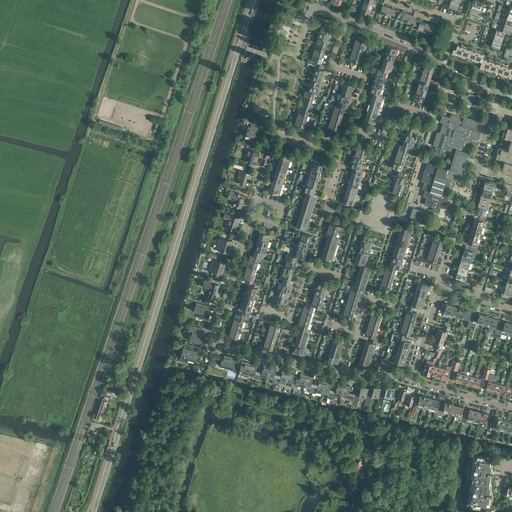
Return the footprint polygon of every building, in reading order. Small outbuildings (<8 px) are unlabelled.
[(376,5),(364,1),(362,7),(370,10),(372,6),(375,7),(376,5)] [(472,3),(470,7),(479,10),(482,11),(484,7),(480,6),(472,3)] [(382,5),(380,13),(385,15),(388,7),(382,5)] [(388,7),(385,15),(391,17),(393,9),(395,6),(392,5),(391,8),(388,7)] [(405,9),(402,20),(407,22),(410,14),(406,13),(409,6),(407,6),(405,9)] [(370,10),(362,7),(360,12),(372,16),(373,14),(369,13),(370,10)] [(399,10),(396,18),(397,19),(401,21),(401,20),(402,20),(405,9),(403,8),(402,12),(399,10)] [(393,9),(391,17),(396,18),(399,10),(393,9)] [(418,16),(419,11),(415,10),(413,15),(410,14),(407,22),(412,24),(415,15),(418,16)] [(413,24),(411,27),(417,29),(420,21),(416,20),(418,16),(415,15),(413,23),(413,24)] [(420,21),(417,29),(422,31),(425,23),(420,21)] [(425,23),(422,31),(428,32),(431,24),(425,23)] [(431,24),(428,32),(433,34),(436,26),(431,24)] [(331,28),(321,25),(319,31),(329,34),(331,28)] [(329,34),(319,31),(317,37),(327,40),(329,34)] [(355,36),(354,42),(364,45),(366,39),(355,36)] [(327,40),(317,37),(315,43),(326,46),(327,40)] [(354,42),(352,48),(362,51),(364,45),(354,42)] [(326,46),(315,43),(313,49),(324,51),(326,46)] [(453,48),(451,53),(454,54),(454,53),(457,54),(457,55),(460,56),(463,47),(462,47),(463,44),(461,43),(460,46),(456,44),(455,49),(453,48)] [(463,47),(460,56),(463,57),(464,56),(467,57),(470,49),(467,48),(467,45),(465,45),(464,47),(463,47)] [(387,46),(385,52),(396,55),(398,49),(387,46)] [(352,48),(350,53),(360,57),(362,51),(352,48)] [(470,49),(467,57),(471,58),(471,60),(474,61),(477,51),(476,51),(477,48),(474,48),(474,50),(470,49)] [(324,51),(313,49),(312,54),(322,57),(324,51)] [(477,51),(474,61),(477,62),(477,60),(481,61),(482,58),(484,54),(480,53),(481,50),(479,49),(478,52),(477,51)] [(385,52),(384,58),(394,61),(396,55),(385,52)] [(350,53),(348,59),(359,63),(360,57),(350,53)] [(322,57),(312,54),(310,60),(316,62),(320,63),(322,57)] [(384,58),(382,64),(393,67),(394,61),(384,58)] [(481,61),(479,67),(482,68),(482,67),(485,68),(485,69),(488,70),(491,61),(490,61),(491,58),(489,58),(488,60),(482,58),(481,61)] [(491,61),(488,70),(491,71),(492,70),(495,71),(498,63),(495,62),(495,60),(493,59),(492,61),(491,61)] [(498,63),(495,71),(499,73),(498,74),(502,75),(505,66),(504,65),(505,63),(502,62),(502,64),(498,63)] [(423,63),(422,69),(432,73),(434,67),(423,63)] [(505,66),(502,75),(505,76),(505,75),(509,76),(508,77),(511,78),(511,74),(511,72),(510,72),(511,68),(508,67),(509,64),(507,63),(506,66),(505,66)] [(382,64),(380,69),(381,69),(380,69),(387,71),(391,73),(393,67),(382,64)] [(320,69),(315,68),(313,74),(323,77),(325,71),(320,69)] [(377,68),(375,74),(385,77),(387,71),(380,69),(381,69),(380,69),(377,68)] [(422,69),(420,75),(430,78),(432,73),(422,69)] [(323,77),(313,74),(312,79),(322,83),(323,77)] [(375,74),(373,80),(384,83),(385,77),(375,74)] [(420,75),(418,81),(428,84),(430,78),(420,75)] [(312,79),(310,85),(320,88),(322,83),(312,79)] [(373,80),(371,86),(382,89),(384,89),(386,84),(384,83),(373,80)] [(418,81),(416,87),(427,90),(428,84),(418,81)] [(345,83),(343,89),(353,92),(355,86),(345,83)] [(320,88),(310,85),(308,91),(314,93),(314,94),(318,95),(320,88)] [(371,86),(370,92),(373,93),(380,94),(382,89),(371,86)] [(416,87),(414,93),(425,96),(427,90),(416,87)] [(343,89),(341,94),(351,98),(353,92),(343,89)] [(314,94),(314,93),(304,90),(303,95),(302,95),(313,99),(314,94)] [(460,101),(472,105),(476,95),(469,92),(468,95),(462,93),(460,101)] [(373,93),(371,98),(382,102),(384,95),(380,94),(373,93)] [(414,93),(413,98),(423,102),(425,96),(414,93)] [(341,94),(339,100),(350,103),(351,98),(341,94)] [(313,99),(302,95),(301,101),(311,104),(313,99)] [(371,98),(370,104),(380,107),(382,102),(371,98)] [(339,100),(338,106),(344,108),(344,109),(348,110),(350,103),(339,100)] [(311,104),(301,101),(299,107),(309,110),(311,104)] [(370,104),(368,110),(378,113),(380,107),(370,104)] [(334,105),(332,111),(343,114),(344,108),(338,106),(334,105)] [(299,107),(297,113),(307,116),(309,110),(299,107)] [(368,110),(366,116),(377,119),(378,113),(368,110)] [(332,111),(331,117),(341,120),(343,114),(332,111)] [(307,116),(297,113),(295,119),(306,122),(307,116)] [(464,115),(462,121),(460,120),(461,119),(458,118),(458,115),(451,113),(450,116),(442,114),(440,121),(443,122),(440,131),(437,130),(433,144),(436,145),(435,148),(437,149),(437,151),(434,150),(432,157),(429,156),(425,170),(430,172),(429,175),(424,173),(421,180),(424,181),(422,188),(425,189),(423,196),(426,197),(424,204),(433,207),(432,210),(439,212),(442,202),(446,203),(449,193),(448,192),(451,182),(453,183),(454,179),(459,181),(458,183),(463,183),(470,161),(466,158),(468,152),(467,151),(468,146),(470,147),(473,136),(477,138),(480,131),(475,129),(478,120),(464,115)] [(377,119),(366,116),(364,121),(375,125),(377,119)] [(331,117),(329,122),(339,125),(341,120),(331,117)] [(306,122),(295,119),(293,125),(304,128),(306,122)] [(124,128),(100,120),(98,125),(122,133),(124,128)] [(409,121),(408,127),(418,130),(420,124),(409,121)] [(329,122),(327,128),(327,129),(337,132),(339,125),(329,122)] [(249,127),(246,135),(245,138),(256,142),(259,130),(258,130),(259,127),(251,124),(250,127),(249,127)] [(506,138),(511,140),(511,139),(511,128),(502,125),(499,136),(506,138)] [(408,127),(406,133),(416,136),(418,130),(408,127)] [(406,133),(404,138),(415,142),(416,136),(406,133)] [(404,138),(402,144),(409,146),(409,147),(413,148),(415,142),(404,138)] [(356,142),(354,148),(365,151),(367,146),(356,142)] [(399,143),(397,149),(407,152),(409,147),(409,146),(402,144),(399,143)] [(511,162),(511,151),(510,151),(508,150),(503,148),(496,146),(492,157),(504,160),(511,162)] [(257,164),(258,158),(257,157),(259,152),(248,148),(246,154),(250,155),(248,162),(257,164)] [(354,148),(353,154),(363,157),(365,151),(354,148)] [(397,149),(395,155),(405,158),(407,152),(397,149)] [(282,151),(280,157),(290,161),(292,155),(282,151)] [(353,154),(351,160),(361,163),(363,157),(353,154)] [(395,155),(393,160),(404,164),(405,158),(395,155)] [(280,157),(278,163),(289,167),(290,161),(280,157)] [(351,160),(349,166),(353,167),(359,169),(361,163),(351,160)] [(404,164),(393,160),(392,166),(398,168),(402,169),(404,164)] [(511,174),(511,162),(504,160),(501,171),(511,174)] [(313,161),(311,167),(321,170),(323,164),(313,161)] [(278,163),(276,169),(287,172),(289,167),(278,163)] [(311,167),(309,173),(320,176),(321,170),(311,167)] [(353,167),(351,173),(361,176),(363,170),(359,169),(353,167)] [(398,168),(397,174),(407,177),(409,171),(402,169),(398,168)] [(240,169),(238,178),(242,179),(240,183),(250,186),(250,183),(246,181),(247,180),(246,180),(247,177),(251,178),(252,173),(240,169)] [(276,169),(275,175),(285,178),(287,172),(276,169)] [(309,173),(308,179),(318,182),(320,176),(309,173)] [(351,173),(349,179),(359,182),(361,176),(351,173)] [(397,174),(395,180),(405,183),(407,177),(397,174)] [(275,175),(273,180),(283,184),(285,178),(275,175)] [(308,179),(306,185),(316,188),(318,182),(308,179)] [(349,179),(347,184),(358,187),(359,182),(349,179)] [(273,180),(271,186),(281,189),(283,184),(273,180)] [(395,180),(393,186),(403,189),(405,183),(395,180)] [(485,182),(483,188),(493,191),(494,188),(495,188),(496,182),(489,180),(488,183),(485,182)] [(347,184),(346,190),(356,193),(358,187),(347,184)] [(306,185),(304,191),(307,192),(307,191),(318,194),(314,193),(316,188),(306,185)] [(271,186),(269,192),(279,195),(281,189),(271,186)] [(403,189),(393,186),(391,191),(401,195),(403,189)] [(483,188),(481,194),(492,198),(493,194),(492,194),(493,191),(483,188)] [(240,194),(230,190),(227,198),(234,200),(232,205),(241,208),(244,199),(239,197),(240,194)] [(346,190),(344,196),(354,199),(356,193),(346,190)] [(307,192),(304,191),(307,192),(306,197),(316,200),(318,194),(307,191),(307,192)] [(481,194),(479,200),(489,203),(490,200),(491,201),(492,198),(481,194)] [(344,196),(342,202),(352,205),(354,199),(344,196)] [(306,197),(304,203),(314,206),(316,200),(306,197)] [(479,200),(478,206),(488,209),(489,206),(488,206),(489,203),(479,200)] [(304,203),(302,209),(313,212),(314,206),(304,203)] [(488,209),(478,206),(476,212),(481,214),(480,216),(486,218),(486,216),(487,216),(488,212),(487,212),(488,209)] [(413,207),(409,218),(425,223),(425,224),(431,225),(432,222),(422,219),(424,211),(413,207)] [(302,209),(300,214),(311,218),(313,212),(302,209)] [(230,215),(224,213),(223,217),(224,217),(224,218),(228,220),(226,228),(236,231),(240,218),(230,215)] [(300,214),(299,220),(309,224),(311,218),(300,214)] [(474,218),(472,224),(485,228),(486,227),(484,224),(486,218),(480,216),(479,219),(474,218)] [(299,220),(297,226),(307,230),(309,224),(299,220)] [(329,222),(327,228),(338,231),(339,225),(329,222)] [(472,224),(470,230),(483,234),(485,228),(472,224)] [(402,226),(400,232),(411,235),(413,229),(402,226)] [(325,234),(329,235),(336,237),(338,231),(327,228),(325,234)] [(468,236),(478,239),(482,240),(483,235),(483,234),(470,230),(468,236)] [(261,232),(259,238),(269,241),(271,235),(273,236),(274,233),(268,231),(267,234),(261,232)] [(302,232),(300,238),(310,241),(312,235),(302,232)] [(400,232),(399,237),(409,241),(411,235),(400,232)] [(364,233),(362,239),(373,242),(375,236),(364,233)] [(329,235),(327,241),(338,244),(340,238),(336,237),(329,235)] [(433,236),(431,242),(442,245),(444,239),(433,236)] [(468,236),(466,242),(471,243),(470,246),(476,248),(478,249),(478,246),(477,244),(478,242),(477,242),(478,239),(468,236)] [(229,253),(230,247),(232,241),(219,237),(216,248),(218,249),(218,250),(219,250),(229,253)] [(399,237),(397,243),(407,246),(409,241),(399,237)] [(259,238),(257,243),(267,247),(269,241),(259,238)] [(300,238),(298,244),(308,247),(310,241),(300,238)] [(362,239),(361,245),(371,248),(373,242),(362,239)] [(327,241),(325,246),(336,250),(338,244),(327,241)] [(431,242),(430,248),(440,251),(442,245),(431,242)] [(257,243),(255,249),(265,252),(267,247),(257,243)] [(397,243),(395,249),(405,252),(407,246),(397,243)] [(298,244),(296,250),(306,253),(308,247),(298,244)] [(361,245),(359,250),(369,254),(371,248),(361,245)] [(325,246),(324,252),(334,256),(336,250),(325,246)] [(465,248),(463,254),(473,257),(475,258),(478,249),(476,248),(470,246),(469,249),(465,248)] [(430,248),(428,253),(438,256),(440,251),(430,248)] [(255,249),(253,255),(260,257),(260,258),(263,259),(265,252),(255,249)] [(395,249),(393,255),(404,258),(405,252),(395,249)] [(296,250),(294,255),(298,257),(305,259),(306,253),(296,250)] [(359,250),(357,256),(367,259),(369,254),(359,250)] [(334,256),(324,252),(322,258),(332,261),(334,256)] [(288,253),(286,259),(296,262),(298,257),(294,255),(288,253)] [(438,256),(428,253),(426,259),(436,262),(438,256)] [(250,254),(248,260),(258,263),(260,258),(260,257),(253,255),(250,254)] [(463,254),(461,260),(470,263),(471,260),(472,260),(473,257),(463,254)] [(393,255),(391,260),(402,264),(404,258),(393,255)] [(357,256),(355,262),(372,267),(366,265),(367,259),(357,256)] [(225,263),(212,259),(209,271),(211,271),(211,272),(212,273),(212,272),(222,275),(225,263)] [(286,259),(284,265),(294,268),(296,262),(286,259)] [(248,260),(246,266),(256,269),(258,263),(248,260)] [(390,266),(396,268),(400,270),(402,264),(391,260),(390,266)] [(461,260),(459,266),(471,269),(472,263),(470,263),(461,260)] [(355,262),(361,264),(360,270),(370,273),(372,267),(355,262)] [(284,265),(283,271),(293,274),(294,268),(284,265)] [(386,265),(384,271),(394,274),(396,268),(390,266),(386,265)] [(246,266),(244,271),(254,275),(256,269),(246,266)] [(459,266),(457,271),(466,274),(467,271),(469,272),(470,269),(459,266)] [(360,270),(358,276),(368,279),(370,273),(360,270)] [(259,285),(260,282),(253,280),(254,275),(244,271),(242,277),(246,279),(245,281),(253,284),(253,283),(259,285)] [(281,277),(282,277),(284,278),(291,280),(291,279),(293,274),(283,271),(281,277)] [(384,271),(382,277),(392,280),(394,274),(384,271)] [(466,274),(457,271),(455,278),(460,279),(459,282),(465,284),(467,278),(466,277),(466,274)] [(358,276),(356,282),(366,285),(368,279),(358,276)] [(382,277),(380,282),(391,286),(392,280),(382,277)] [(200,284),(202,285),(202,286),(210,289),(208,296),(214,298),(218,284),(209,282),(210,278),(209,278),(208,281),(204,280),(202,280),(200,284)] [(284,278),(282,283),(293,287),(295,280),(291,279),(291,280),(284,278)] [(318,281),(316,287),(326,290),(328,284),(318,281)] [(419,281),(417,287),(427,290),(429,285),(419,281)] [(355,287),(354,287),(361,289),(361,290),(365,291),(366,285),(356,282),(355,287)] [(380,282),(379,288),(389,292),(391,286),(380,282)] [(248,285),(246,290),(256,294),(259,285),(253,283),(253,284),(252,286),(248,285)] [(282,283),(281,289),(291,292),(293,287),(282,283)] [(351,286),(349,292),(359,295),(361,290),(361,289),(354,287),(355,287),(351,286)] [(511,288),(505,286),(504,289),(503,289),(501,295),(508,297),(509,294),(511,295),(511,288)] [(316,287),(315,293),(325,296),(326,290),(316,287)] [(417,287),(415,293),(426,296),(427,290),(417,287)] [(281,289),(279,295),(289,298),(291,292),(281,289)] [(246,290),(244,296),(254,299),(256,294),(246,290)] [(349,292),(347,298),(357,301),(359,295),(349,292)] [(315,293),(313,299),(323,302),(325,296),(315,293)] [(415,293),(413,299),(424,302),(426,296),(415,293)] [(289,298),(279,295),(277,301),(287,304),(289,298)] [(244,296),(242,302),(252,305),(254,299),(244,296)] [(347,298),(345,304),(356,307),(357,301),(347,298)] [(311,304),(314,306),(321,308),(323,302),(313,299),(311,304)] [(413,299),(412,305),(414,306),(422,308),(424,302),(413,299)] [(200,312),(198,317),(207,320),(210,312),(207,311),(208,306),(196,302),(193,310),(200,312)] [(242,302),(240,311),(244,312),(250,314),(252,305),(242,302)] [(304,302),(302,308),(313,311),(314,306),(311,304),(304,302)] [(445,307),(442,315),(447,317),(448,316),(449,316),(452,305),(446,303),(445,303),(444,307),(445,307)] [(345,304),(343,310),(354,313),(356,307),(345,304)] [(452,305),(449,316),(451,317),(451,316),(455,317),(456,315),(459,307),(452,305)] [(459,307),(456,315),(460,316),(459,317),(462,318),(465,309),(459,307)] [(302,308),(301,314),(311,317),(313,311),(302,308)] [(412,311),(406,309),(405,315),(415,318),(417,312),(412,311)] [(465,309),(462,318),(464,319),(464,318),(468,319),(471,311),(465,309)] [(235,312),(233,318),(243,321),(245,315),(249,317),(250,314),(244,312),(237,310),(236,313),(235,312)] [(343,310),(342,315),(352,319),(354,313),(343,310)] [(372,310),(370,316),(380,319),(382,314),(372,310)] [(472,321),(470,327),(471,327),(470,330),(473,331),(475,326),(476,326),(477,323),(482,325),(483,324),(485,315),(479,313),(476,321),(475,322),(472,321)] [(301,314),(299,320),(309,323),(311,317),(301,314)] [(405,315),(403,321),(413,324),(415,318),(405,315)] [(485,315),(483,324),(486,325),(486,326),(488,327),(491,317),(485,315)] [(370,316),(368,322),(378,325),(380,319),(370,316)] [(488,329),(487,332),(494,334),(493,337),(496,338),(498,330),(496,329),(496,328),(495,327),(498,319),(491,317),(488,327),(488,329)] [(233,318),(232,324),(242,327),(243,321),(233,318)] [(299,320),(297,326),(311,330),(307,328),(309,323),(299,320)] [(403,321),(401,326),(412,330),(413,324),(403,321)] [(501,331),(500,333),(507,336),(508,335),(511,323),(505,321),(502,330),(501,329),(501,331)] [(368,322),(366,328),(376,331),(378,325),(368,322)] [(270,323),(268,329),(278,332),(280,326),(270,323)] [(232,324),(230,329),(240,332),(242,327),(232,324)] [(190,325),(187,333),(191,335),(189,340),(201,343),(204,333),(199,331),(200,328),(190,325)] [(297,326),(301,327),(299,333),(309,336),(311,330),(297,326)] [(399,332),(405,334),(410,336),(412,330),(401,326),(399,332)] [(438,328),(436,334),(444,337),(446,331),(453,333),(454,331),(451,330),(452,330),(449,329),(443,327),(443,330),(438,328)] [(376,331),(366,328),(364,334),(372,336),(375,337),(376,331)] [(240,332),(230,329),(228,335),(238,339),(240,332)] [(268,329),(266,335),(276,338),(278,332),(268,329)] [(299,333),(297,338),(307,342),(309,336),(299,333)] [(436,334),(434,340),(443,343),(443,340),(446,340),(446,338),(444,337),(436,334)] [(266,335),(264,340),(275,344),(276,338),(266,335)] [(398,335),(397,338),(401,339),(399,345),(409,348),(411,342),(407,341),(408,338),(404,337),(398,335)] [(335,337),(333,343),(344,347),(346,341),(335,337)] [(297,338),(295,344),(305,347),(307,342),(297,338)] [(264,340),(263,346),(273,350),(275,344),(264,340)] [(376,344),(371,342),(366,340),(364,346),(375,349),(376,344)] [(434,340),(432,346),(436,347),(435,350),(441,352),(445,353),(446,350),(441,349),(441,348),(442,345),(443,345),(444,343),(442,343),(443,343),(434,340)] [(333,343),(332,349),(342,352),(344,347),(333,343)] [(294,350),(293,353),(304,357),(305,354),(304,353),(305,347),(295,344),(293,350),(294,350)] [(399,345),(397,350),(407,354),(409,348),(399,345)] [(364,346),(362,352),(373,355),(375,349),(364,346)] [(198,352),(183,347),(179,361),(187,363),(189,359),(195,361),(198,352)] [(332,349),(330,355),(340,358),(342,352),(332,349)] [(397,350),(395,356),(406,360),(407,354),(397,350)] [(362,352),(361,358),(371,361),(373,355),(362,352)] [(222,358),(221,360),(219,360),(218,365),(234,369),(233,372),(238,373),(240,367),(233,366),(235,358),(223,355),(223,358),(222,358)] [(340,358),(330,355),(328,361),(338,364),(340,358)] [(406,360),(395,356),(394,362),(404,365),(406,360)] [(361,358),(359,364),(369,367),(371,361),(361,358)] [(426,363),(423,373),(429,375),(429,373),(432,365),(433,362),(427,360),(426,363)] [(438,366),(435,375),(441,377),(443,368),(441,367),(442,364),(441,364),(442,360),(440,360),(438,366)] [(443,368),(441,377),(447,378),(449,370),(450,370),(451,369),(454,370),(456,361),(453,360),(451,367),(447,366),(446,367),(444,366),(444,368),(443,368)] [(240,367),(238,373),(238,375),(247,377),(250,363),(244,362),(243,366),(240,365),(240,367)] [(250,363),(247,377),(248,377),(248,374),(253,375),(252,378),(256,379),(258,372),(255,371),(257,365),(250,363)] [(258,372),(256,379),(260,380),(261,375),(267,377),(269,367),(263,365),(261,372),(258,372)] [(432,365),(429,373),(435,375),(438,366),(432,365)] [(269,367),(267,377),(273,378),(272,383),(275,384),(277,376),(274,375),(276,368),(269,367)] [(464,372),(461,382),(466,384),(469,375),(470,372),(467,371),(466,371),(467,368),(465,367),(464,372)] [(469,375),(466,384),(472,385),(475,377),(471,376),(472,373),(473,369),(473,368),(471,368),(470,372),(469,375)] [(277,376),(275,384),(284,386),(285,384),(288,372),(281,371),(280,377),(277,376)] [(455,380),(461,382),(464,372),(461,371),(461,373),(457,372),(455,380)] [(288,372),(285,384),(291,385),(290,388),(293,389),(295,381),(292,380),(294,374),(288,372)] [(295,381),(293,389),(297,389),(298,385),(304,386),(306,376),(300,374),(298,381),(295,381)] [(475,377),(472,385),(478,387),(481,378),(477,377),(478,375),(476,374),(475,377)] [(488,380),(485,389),(492,391),(494,381),(496,375),(490,374),(488,380)] [(306,376),(304,386),(307,387),(309,392),(312,393),(314,385),(311,385),(313,377),(306,376)] [(500,383),(498,392),(504,394),(506,385),(503,384),(504,382),(503,381),(504,378),(502,377),(500,383)] [(314,385),(312,393),(315,394),(316,392),(322,394),(322,393),(324,382),(318,380),(317,386),(314,385)] [(494,381),(492,391),(498,392),(500,383),(494,381)] [(324,382),(322,393),(328,394),(327,397),(330,398),(332,390),(329,389),(331,383),(324,382)] [(332,390),(330,398),(334,399),(337,395),(341,395),(343,385),(337,383),(335,390),(332,390)] [(343,385),(341,395),(347,397),(346,400),(349,401),(349,403),(352,404),(352,401),(354,393),(348,392),(349,386),(343,385)] [(352,404),(357,405),(358,400),(363,401),(364,398),(366,398),(369,388),(368,388),(356,385),(354,393),(352,401),(352,404)] [(366,398),(364,404),(369,405),(371,396),(378,398),(379,398),(381,388),(369,385),(368,388),(369,388),(366,398)] [(379,398),(378,398),(377,404),(382,405),(383,399),(391,401),(391,398),(394,399),(397,389),(382,385),(381,388),(379,398)] [(400,389),(397,398),(399,399),(398,402),(405,404),(406,401),(403,400),(405,393),(406,390),(400,389)] [(414,396),(405,393),(403,400),(406,401),(405,404),(411,406),(414,396)] [(414,404),(411,415),(414,416),(416,407),(423,408),(426,397),(420,395),(419,395),(418,397),(416,397),(414,404)] [(426,397),(423,408),(429,410),(429,407),(432,398),(426,397)] [(102,400),(99,408),(105,410),(108,400),(103,398),(103,400),(102,400)] [(432,398),(429,407),(435,409),(434,414),(437,415),(438,409),(436,408),(438,400),(432,398)] [(440,409),(438,416),(441,417),(442,412),(445,413),(445,411),(448,412),(451,404),(445,402),(443,410),(440,409)] [(448,412),(455,414),(457,406),(451,404),(448,412)] [(457,406),(455,414),(454,416),(456,417),(456,418),(460,419),(459,421),(462,422),(464,416),(461,415),(463,407),(457,406)] [(96,418),(96,419),(101,421),(105,410),(99,408),(96,417),(96,418)] [(465,411),(462,422),(471,424),(472,422),(474,416),(475,411),(469,409),(468,412),(465,411)] [(474,416),(472,422),(478,423),(479,421),(481,412),(475,411),(474,416)] [(481,412),(479,421),(485,423),(484,428),(486,429),(488,422),(485,422),(487,414),(485,413),(483,412),(482,413),(481,412)] [(492,427),(498,428),(499,428),(501,420),(501,419),(495,417),(494,421),(493,421),(493,423),(489,422),(488,428),(487,431),(490,431),(491,429),(492,427)] [(507,421),(501,420),(499,428),(504,430),(507,421)] [(472,482),(474,482),(490,484),(491,475),(492,475),(493,472),(492,471),(493,462),(484,461),(484,457),(477,457),(477,460),(475,460),(472,482)] [(362,460),(357,459),(354,469),(357,470),(362,471),(363,464),(361,464),(362,460)] [(351,477),(350,480),(349,480),(346,490),(355,492),(358,483),(355,482),(356,479),(351,477)] [(473,504),(473,507),(480,508),(480,504),(489,505),(490,496),(491,497),(492,493),(491,493),(492,484),(490,484),(474,482),(471,504),(473,504)]
